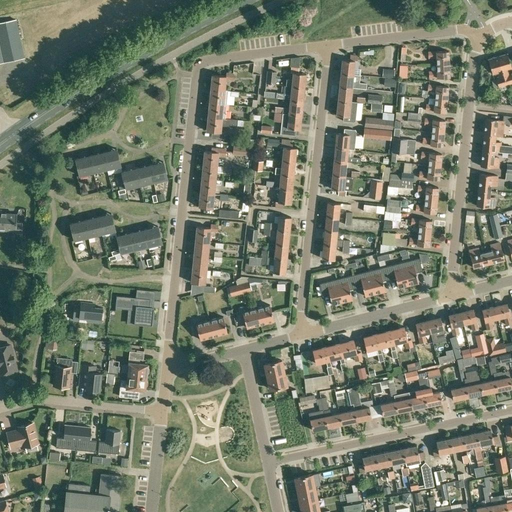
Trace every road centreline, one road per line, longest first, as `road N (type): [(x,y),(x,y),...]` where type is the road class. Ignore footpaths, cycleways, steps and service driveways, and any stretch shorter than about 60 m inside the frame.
road 1 (residential): [(165,369),(197,66),(327,46)]
road 2 (residential): [(299,334),(327,46)]
road 3 (primary): [(0,144),(137,54),(238,2)]
road 4 (residential): [(455,293),(477,37)]
road 5 (residential): [(267,461),(511,410)]
road 6 (residential): [(299,334),(455,293)]
road 7 (residential): [(0,407),(48,400),(160,411)]
road 8 (residential): [(327,46),(464,30)]
